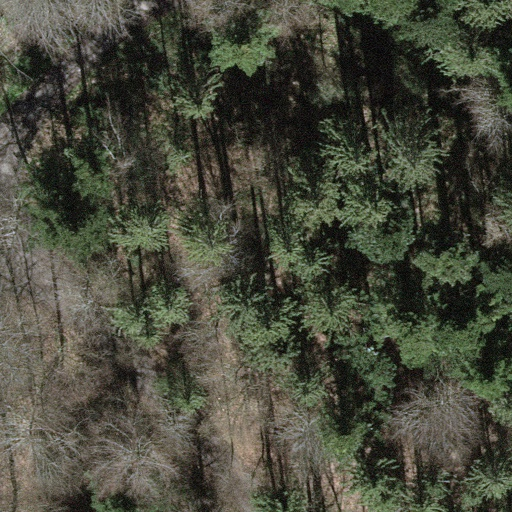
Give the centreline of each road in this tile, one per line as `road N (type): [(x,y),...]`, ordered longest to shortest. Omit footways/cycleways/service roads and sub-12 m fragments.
road 1 (track): [(0,281),(61,293),(218,459),(257,511)]
road 2 (track): [(0,130),(138,0)]
road 3 (track): [(390,0),(456,44),(511,108)]
road 4 (track): [(61,293),(22,232),(0,171)]
